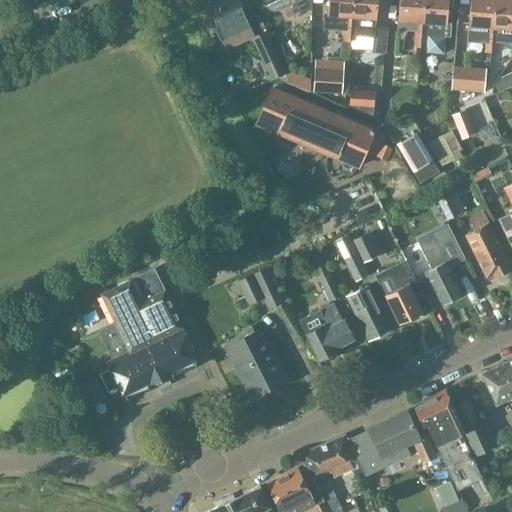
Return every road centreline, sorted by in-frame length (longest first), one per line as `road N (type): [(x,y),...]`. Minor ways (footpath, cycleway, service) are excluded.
road 1 (residential): [(160,497),(511,336)]
road 2 (tertiary): [(160,497),(83,467),(0,459)]
